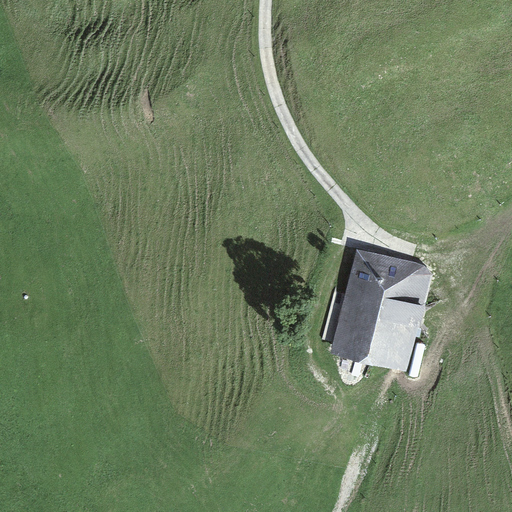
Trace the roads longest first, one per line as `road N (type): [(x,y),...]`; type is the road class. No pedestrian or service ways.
road 1 (track): [(266,0),(265,46),(279,102),(307,155),(357,218)]
road 2 (track): [(511,453),(466,303),(435,257)]
